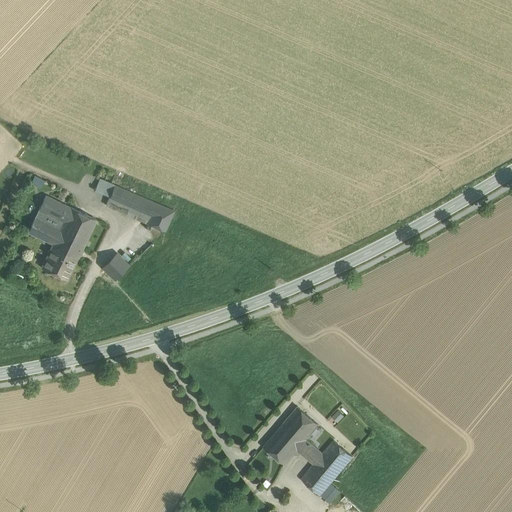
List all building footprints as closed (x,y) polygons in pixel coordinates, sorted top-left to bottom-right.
[(115,185),(100,179),(95,190),(110,196),(115,185)] [(174,211),(115,185),(110,196),(109,197),(146,213),(143,221),(165,231),(174,211)] [(70,207),(46,195),(39,210),(63,222),(70,207)] [(63,222),(61,226),(58,225),(57,228),(60,229),(53,244),(52,245),(78,257),(96,220),(70,207),(63,222)] [(57,228),(35,217),(28,232),(53,244),(60,229),(57,228)] [(78,257),(52,245),(41,267),(67,280),(78,257)] [(114,278),(125,267),(113,256),(102,267),(114,278)] [(318,423),(298,406),(283,423),(304,441),(306,438),(318,423)] [(339,421),(346,414),(339,406),(332,413),(339,421)] [(283,423),(264,446),(285,463),(297,449),(304,441),(283,423)] [(316,440),(311,436),(308,440),(312,444),(316,440)] [(308,440),(306,438),(304,441),(297,449),(314,463),(323,453),(312,444),(308,440)] [(323,453),(314,463),(302,478),(321,494),(353,456),(334,440),(323,453)] [(274,479),(264,472),(258,480),(267,487),(274,479)] [(302,501),(290,491),(286,497),(298,507),(302,501)]
